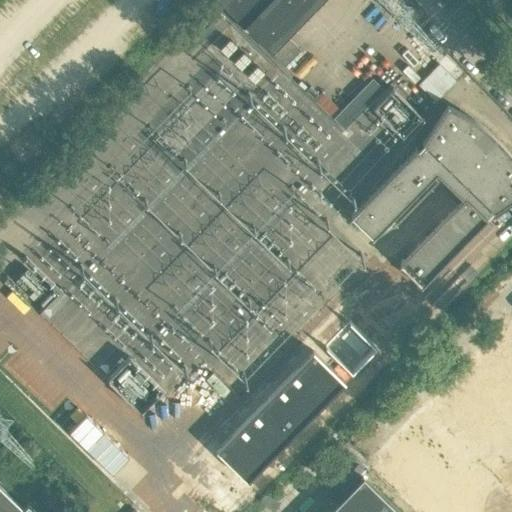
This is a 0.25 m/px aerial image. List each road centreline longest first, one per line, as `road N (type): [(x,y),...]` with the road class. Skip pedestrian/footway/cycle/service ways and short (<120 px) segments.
road 1 (residential): [(372,440),(511,297)]
road 2 (unclassified): [(511,88),(425,0)]
